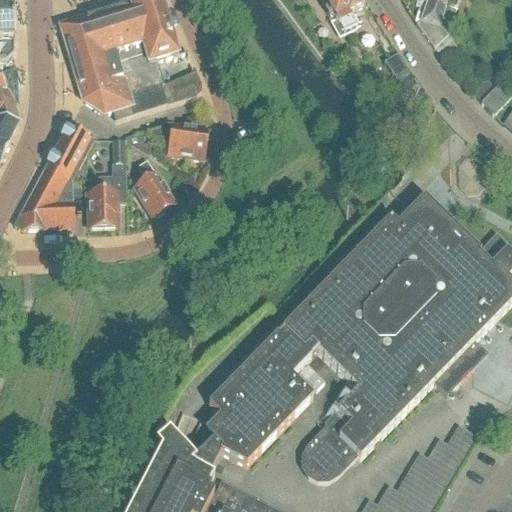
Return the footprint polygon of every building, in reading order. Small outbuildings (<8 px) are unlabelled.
[(310,0),(320,3),(334,26),(327,31),(334,43),(341,39),(342,39),(354,32),(348,21),(363,12),(356,0),(310,0)] [(415,31),(432,53),(444,66),(457,54),(450,47),(450,46),(447,43),(447,42),(438,31),(444,12),(454,15),(458,0),(403,0),(403,1),(416,5),(414,11),(418,12),(413,28),(415,31)] [(114,128),(142,120),(193,104),(200,98),(199,91),(194,78),(163,91),(155,69),(176,63),(162,15),(162,6),(159,2),(153,2),(149,6),(129,12),(129,14),(60,34),(82,107),(104,119),(110,117),(114,128)] [(12,11),(0,11),(0,69),(4,69),(14,60),(12,11)] [(0,123),(18,124),(18,122),(15,111),(18,111),(15,74),(0,77),(0,123)] [(419,93),(420,93),(412,79),(398,89),(388,112),(406,120),(419,93)] [(485,85),(470,100),(480,109),(495,94),(485,85)] [(480,109),(492,122),(511,103),(498,91),(495,94),(480,109)] [(419,135),(418,135),(430,109),(431,108),(420,93),(419,93),(406,120),(403,128),(403,127),(392,149),(408,157),(419,135)] [(511,117),(502,129),(511,138),(511,117)] [(0,162),(18,126),(18,124),(0,123),(0,162)] [(169,133),(145,141),(146,144),(168,147),(166,162),(202,167),(207,139),(181,135),(182,133),(169,131),(169,133)] [(67,132),(44,174),(70,189),(93,146),(67,132)] [(140,140),(123,146),(125,148),(147,162),(149,150),(143,149),(140,140)] [(125,210),(124,180),(123,172),(123,147),(112,147),(112,172),(109,173),(110,183),(98,183),(99,200),(85,200),(86,214),(88,214),(88,236),(115,235),(115,220),(118,220),(117,210),(125,210)] [(137,174),(145,187),(133,195),(152,225),(174,212),(154,181),(154,182),(145,168),(137,174)] [(376,183),(382,185),(387,183),(389,178),(386,172),(381,171),(376,173),(374,178),(376,183)] [(44,174),(13,231),(19,235),(20,238),(44,237),(44,236),(71,235),(71,211),(70,189),(44,174)] [(197,511),(204,499),(212,482),(209,481),(219,460),(244,473),(311,405),(291,385),(316,359),(356,398),(323,432),(327,435),(307,456),(302,465),(303,475),(308,484),(317,489),(328,489),(337,484),(356,463),(360,467),(433,391),(444,402),(472,373),(460,362),(511,308),(511,291),(506,286),(511,280),(511,264),(505,258),(509,254),(505,251),(506,249),(495,238),(477,257),(422,205),(409,219),(402,212),(207,414),(220,426),(207,440),(213,446),(188,470),(159,455),(130,511),(197,511)] [(367,507),(363,511),(431,511),(474,441),(457,431),(446,450),(437,445),(426,465),(417,459),(395,497),(386,492),(375,511),(367,507)] [(267,511),(220,488),(207,511),(267,511)]
